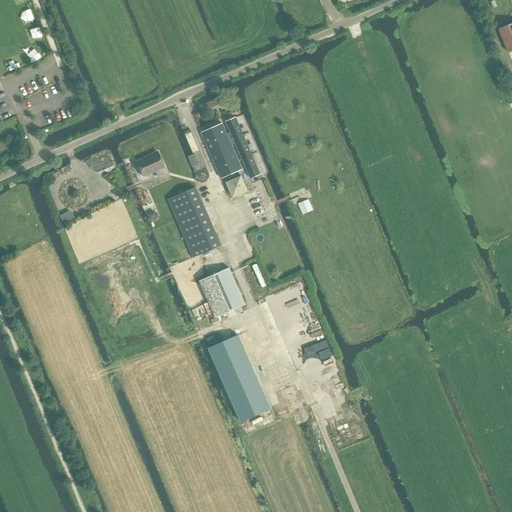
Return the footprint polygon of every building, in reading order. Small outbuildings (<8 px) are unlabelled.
[(511,50),(511,24),(499,29),(508,52),(511,50)] [(202,133),(221,178),(242,169),(232,145),(235,143),(250,178),(260,174),(236,118),(226,122),(231,133),(227,134),(222,124),(202,133)] [(157,153),(136,162),(143,177),(163,167),(157,153)] [(241,176),(226,183),(233,197),(247,191),(241,176)] [(220,246),(194,188),(167,200),(192,258),(220,246)] [(152,212),(147,214),(150,220),(156,217),(154,213),(152,212)] [(200,282),(217,319),(246,306),(230,269),(200,282)] [(231,339),(209,348),(241,421),(270,409),(266,398),(238,335),(231,339)]
